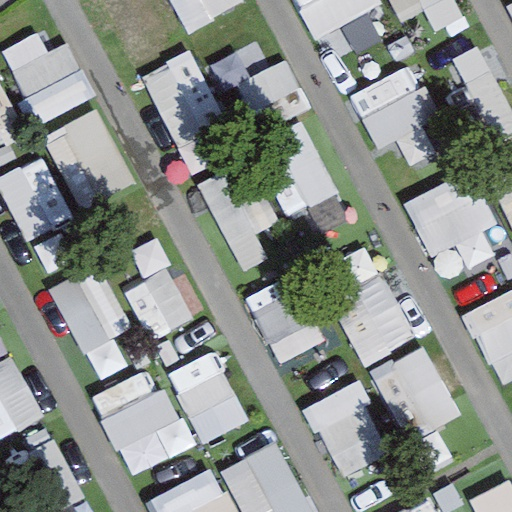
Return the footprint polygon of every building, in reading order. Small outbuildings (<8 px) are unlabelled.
[(156,0),(115,0),(138,60),(174,47),(156,0)] [(188,0),(203,28),(251,3),(249,0),(188,0)] [(371,0),(309,0),(336,61),(388,38),(371,0)] [(397,0),(406,19),(450,0),(397,0)] [(95,98),(59,24),(10,48),(46,122),(95,98)] [(153,72),(183,142),(231,121),(201,51),(153,72)] [(260,117),(310,92),(293,58),(243,83),(260,117)] [(402,171),(452,148),(415,67),(365,90),(402,171)] [(511,97),(498,75),(478,87),(509,135),(511,132),(511,97)] [(0,148),(31,128),(0,80),(0,148)] [(105,108),(51,137),(92,211),(145,183),(105,108)] [(287,168),(330,236),(361,217),(319,148),(287,168)] [(5,179),(36,238),(80,214),(49,156),(5,179)] [(511,156),(494,166),(511,199),(511,156)] [(441,260),(507,226),(478,169),(412,203),(441,260)] [(344,315),(374,367),(427,336),(375,246),(350,261),(372,298),(344,315)] [(173,267),(131,292),(161,341),(202,317),(173,267)] [(89,275),(60,289),(106,379),(134,365),(89,275)] [(511,293),(473,312),(509,384),(511,382),(511,293)] [(386,374),(424,440),(470,413),(432,347),(386,374)] [(224,350),(176,372),(207,441),(256,418),(224,350)] [(0,440),(50,421),(26,358),(0,367),(0,440)] [(120,444),(178,426),(162,373),(103,391),(120,444)] [(313,409),(351,477),(402,449),(365,381),(313,409)] [(249,511),(320,511),(287,442),(229,469),(249,511)] [(158,495),(163,511),(238,511),(224,471),(158,495)] [(486,511),(511,511),(511,481),(479,500),(486,511)] [(439,511),(435,502),(411,511),(439,511)]
